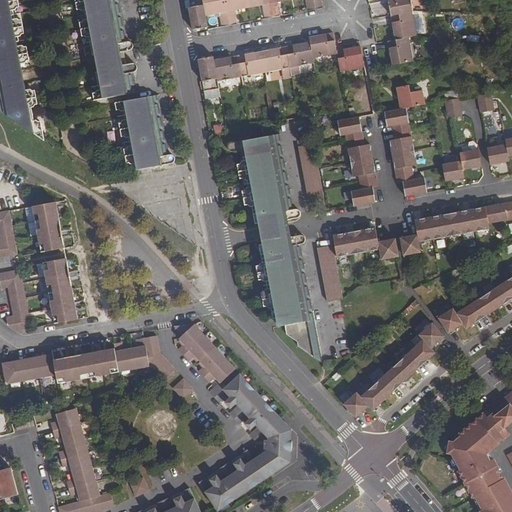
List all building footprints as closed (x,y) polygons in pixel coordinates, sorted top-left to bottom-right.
[(0,0),(0,74),(3,74),(4,79),(21,75),(19,64),(26,63),(27,60),(29,60),(27,46),(25,47),(23,45),(20,45),(19,37),(21,37),(22,34),(24,34),(22,20),(20,20),(17,18),(15,19),(13,10),(16,10),(17,7),(19,7),(18,0),(0,0)] [(75,0),(77,11),(80,10),(82,12),(84,11),(86,19),(84,20),(82,22),(80,22),(82,37),(85,37),(87,38),(89,37),(93,56),(100,54),(100,56),(102,56),(104,69),(102,69),(102,71),(96,72),(99,90),(97,91),(95,93),(93,93),(94,101),(122,95),(135,93),(132,79),(129,80),(128,73),(131,73),(133,72),(135,72),(136,71),(137,70),(138,68),(138,67),(137,66),(137,65),(136,64),(134,64),(133,63),(127,65),(124,52),(130,50),(131,50),(132,49),(133,49),(133,47),(133,46),(133,45),(133,44),(132,43),(131,42),(130,42),(129,42),(125,42),(122,43),(121,36),(124,36),(117,0),(75,0)] [(223,27),(229,26),(224,0),(220,0),(217,1),(217,0),(202,0),(203,5),(205,16),(220,13),(223,27)] [(224,0),(229,26),(236,24),(234,10),(248,8),(246,0),(224,0)] [(265,19),(272,18),(269,0),(246,0),(248,8),(263,5),(265,19)] [(269,0),(272,18),(279,16),(277,2),(289,0),(269,0)] [(306,0),(308,11),(315,9),(313,0),(306,0)] [(313,0),(315,9),(322,8),(320,0),(313,0)] [(412,12),(413,12),(410,0),(393,0),(388,1),(391,16),(412,12)] [(205,16),(203,5),(188,8),(193,30),(207,27),(205,16)] [(412,12),(391,16),(394,32),(398,31),(400,39),(409,38),(416,36),(412,12)] [(336,46),(333,33),(317,36),(317,40),(310,42),(310,43),(311,47),(313,58),(337,54),(337,51),(336,46)] [(395,40),(388,41),(391,58),(395,57),(397,65),(413,61),(409,38),(400,39),(395,40)] [(303,48),(302,44),(286,47),(290,68),(314,63),(313,58),(311,47),(303,48)] [(290,68),(286,47),(269,50),(270,54),(263,56),(266,72),(290,68)] [(354,52),(353,48),(337,51),(337,54),(340,72),(365,67),(361,51),(354,52)] [(255,57),(254,53),(238,56),(242,77),(266,72),(263,56),(255,57)] [(242,77),(238,56),(221,59),(222,63),(215,65),(217,79),(218,81),(242,77)] [(214,60),(213,57),(198,59),(202,82),(217,79),(215,65),(214,60)] [(376,68),(369,70),(371,84),(378,83),(376,68)] [(22,80),(5,83),(6,87),(9,107),(13,106),(16,122),(41,138),(44,138),(41,121),(39,121),(37,119),(34,120),(32,108),(34,107),(35,105),(38,104),(35,91),(33,91),(31,89),(24,91),(22,80)] [(409,85),(396,88),(401,109),(406,108),(425,105),(422,90),(410,93),(409,85)] [(6,87),(0,88),(0,110),(16,122),(13,106),(9,107),(6,87)] [(492,92),(477,95),(481,113),(495,111),(492,92)] [(163,150),(166,149),(156,96),(152,96),(143,98),(138,99),(115,103),(117,110),(119,110),(122,111),(124,111),(126,120),(123,120),(122,123),(119,123),(122,138),(125,137),(127,139),(129,138),(131,146),(128,147),(127,149),(124,149),(127,164),(130,164),(132,165),(137,164),(139,170),(150,168),(153,169),(156,167),(171,164),(174,162),(174,159),(174,157),(173,156),(172,155),(171,155),(167,155),(164,156),(163,150)] [(460,98),(445,101),(448,119),(463,116),(460,98)] [(388,119),(386,120),(388,127),(392,126),(395,140),(389,141),(391,148),(393,148),(394,155),(396,162),(394,162),(398,184),(403,183),(404,190),(406,189),(408,196),(428,193),(425,177),(415,179),(412,166),(418,165),(406,108),(401,109),(387,112),(388,119)] [(344,120),(338,121),(341,136),(346,135),(353,177),(359,176),(361,189),(351,191),(354,206),(374,203),(373,195),(375,195),(374,188),(379,187),(375,166),(373,166),(371,159),(370,152),(372,151),(371,144),(365,145),(361,124),(359,125),(358,117),(349,119),(344,120)] [(260,225),(280,222),(282,221),(283,221),(288,220),(298,218),(299,217),(301,215),(301,213),(299,210),(298,210),(296,209),(295,209),(281,134),(264,137),(231,143),(231,144),(229,145),(229,149),(230,150),(231,151),(233,152),(241,150),(243,161),(242,161),(240,164),(238,164),(239,167),(237,167),(239,176),(241,176),(241,179),(242,178),(245,180),(247,180),(248,187),(247,188),(245,190),(243,191),(244,193),(243,194),(244,203),(246,202),(246,205),(247,205),(250,207),(252,206),(252,207),(255,224),(260,223),(260,225)] [(511,155),(511,138),(505,139),(506,144),(487,148),(491,165),(510,161),(509,156),(511,155)] [(314,143),(298,147),(308,201),(324,197),(314,143)] [(462,161),(443,164),(446,182),(465,178),(463,171),(482,167),(479,150),(460,153),(462,161)] [(418,234),(408,236),(409,240),(401,241),(404,256),(421,253),(420,242),(490,229),(489,224),(511,219),(511,201),(486,207),(487,210),(472,213),(458,215),(444,218),(430,221),(415,223),(418,234)] [(56,202),(32,207),(35,223),(38,238),(41,253),(65,248),(56,202)] [(35,223),(32,207),(24,208),(27,224),(35,223)] [(9,211),(0,212),(0,257),(10,256),(18,254),(9,211)] [(280,222),(260,225),(263,243),(283,239),(286,238),(291,237),(288,220),(283,221),(282,221),(280,222)] [(38,238),(35,223),(27,224),(30,239),(38,238)] [(348,236),(334,239),(338,258),(380,250),(382,260),(399,257),(397,243),(389,244),(388,240),(379,242),(377,231),(362,233),(348,236)] [(283,239),(263,243),(264,245),(259,245),(262,263),(261,263),(259,266),(258,266),(258,269),(257,269),(259,278),(260,278),(261,280),(262,280),(265,282),(266,282),(267,289),(266,289),(264,292),(263,292),(263,295),(262,296),(264,304),(265,304),(266,307),(267,307),(270,309),(271,308),(273,319),(297,315),(301,314),(314,311),(301,244),(303,244),(304,243),(306,241),(306,240),(305,237),(303,236),(301,235),(291,237),(286,238),(283,239)] [(333,245),(317,248),(327,302),(343,299),(333,245)] [(67,259),(43,263),(54,324),(78,320),(67,259)] [(13,271),(0,273),(0,286),(1,290),(7,288),(13,316),(6,317),(8,325),(17,331),(31,328),(20,270),(13,271)] [(453,308),(438,318),(447,331),(453,326),(455,329),(463,324),(467,329),(475,324),(473,321),(479,317),(486,313),(488,316),(504,305),(502,302),(508,298),(511,295),(511,277),(457,313),(453,308)] [(302,322),(286,326),(287,335),(298,342),(299,346),(324,364),(314,311),(301,314),(302,322)] [(423,340),(361,397),(357,392),(344,404),(354,415),(360,410),(362,413),(369,406),(371,408),(377,403),(380,406),(393,393),(391,390),(396,385),(402,380),(404,383),(418,370),(416,367),(421,362),(427,357),(429,359),(436,353),(433,349),(432,349),(439,342),(437,339),(443,334),(432,323),(419,335),(423,339),(423,340)] [(210,392),(220,403),(231,393),(241,403),(230,414),(239,424),(250,414),(260,425),(250,435),(255,441),(264,432),(270,439),(269,440),(264,440),(264,452),(267,452),(268,454),(256,462),(247,450),(241,454),(250,466),(237,475),(229,462),(217,470),(225,483),(213,491),(205,479),(198,483),(217,510),(265,477),(266,479),(274,474),(272,472),(288,461),(288,451),(288,441),(289,431),(284,425),(285,423),(279,417),(278,418),(238,375),(228,385),(223,380),(235,369),(194,324),(174,326),(182,336),(179,339),(180,340),(184,344),(183,346),(178,350),(189,361),(193,357),(195,356),(199,360),(200,362),(204,366),(203,368),(199,372),(209,383),(213,379),(215,378),(219,382),(220,383),(210,392)] [(443,334),(437,339),(439,342),(445,336),(443,334)] [(114,348),(119,373),(149,367),(149,364),(151,364),(165,379),(175,370),(160,353),(157,336),(136,340),(137,345),(137,347),(131,348),(129,349),(123,350),(123,348),(122,342),(114,344),(114,348)] [(114,348),(53,360),(56,375),(58,384),(119,373),(114,348)] [(52,354),(2,363),(6,385),(56,375),(53,360),(52,354)] [(184,379),(173,388),(183,399),(194,389),(184,379)] [(231,397),(225,403),(230,409),(236,403),(231,397)] [(377,403),(371,408),(374,411),(380,406),(377,403)] [(503,411),(496,416),(501,423),(504,427),(511,422),(511,421),(511,409),(509,405),(503,411)] [(100,496),(76,408),(56,414),(56,416),(58,422),(56,422),(51,424),(55,439),(60,437),(62,436),(64,443),(64,444),(66,450),(64,451),(58,452),(63,467),(68,466),(70,465),(72,471),(72,473),(74,479),(72,480),(66,481),(71,496),(76,495),(78,494),(80,500),(80,502),(58,507),(59,511),(94,511),(114,507),(111,493),(100,496)] [(360,410),(354,415),(356,418),(362,413),(360,410)] [(490,410),(485,414),(488,418),(494,414),(490,410)] [(449,453),(452,453),(461,469),(458,471),(473,498),(476,497),(483,511),(480,511),(511,511),(511,493),(493,459),(492,460),(490,461),(486,454),(488,452),(504,438),(496,428),(501,423),(496,416),(494,414),(488,418),(485,414),(484,413),(459,434),(461,437),(454,443),(451,443),(449,453)] [(250,419),(244,424),(250,430),(256,424),(250,419)] [(26,422),(15,425),(17,431),(28,427),(26,422)] [(285,423),(284,425),(289,431),(288,441),(288,451),(288,461),(272,472),(274,474),(290,462),(291,451),(292,451),(292,441),(291,441),(291,430),(285,423)] [(501,423),(496,428),(504,438),(509,434),(504,427),(501,423)] [(241,459),(234,464),(238,470),(245,466),(241,459)] [(11,468),(0,471),(0,509),(20,504),(11,468)] [(216,475),(210,480),(214,486),(221,482),(216,475)] [(143,477),(130,483),(136,497),(149,491),(143,477)] [(200,511),(190,488),(183,491),(189,505),(175,511),(169,497),(156,503),(160,511),(144,511),(143,510),(137,511),(200,511)] [(181,496),(174,500),(177,507),(185,503),(181,496)] [(476,497),(473,498),(480,511),(483,511),(476,497)]
